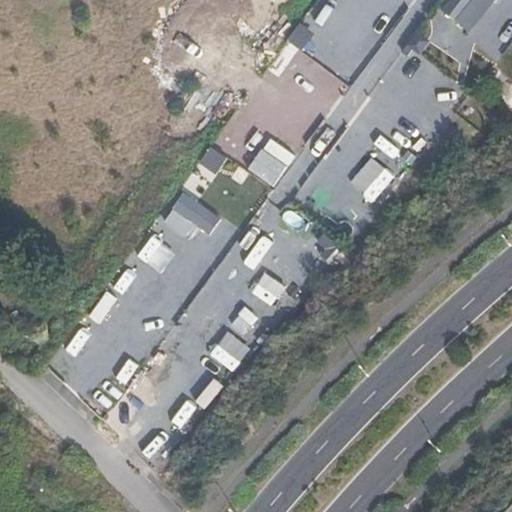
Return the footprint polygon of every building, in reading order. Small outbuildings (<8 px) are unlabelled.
[(465,0),(490,11),(495,0),(465,0)] [(492,58),(511,37),(511,20),(505,13),(476,42),(492,58)] [(307,50),(319,31),(303,21),(291,41),(307,50)] [(492,91),(511,103),(511,83),(501,77),(492,91)] [(246,115),(229,144),(255,159),(272,130),(246,115)] [(204,198),(227,155),(210,146),(187,188),(204,198)] [(174,208),(212,236),(224,219),(186,191),(174,208)] [(341,199),(325,218),(347,237),(363,218),(341,199)] [(330,262),(344,247),(328,233),(314,248),(330,262)] [(250,273),(262,242),(248,237),(236,268),(250,273)] [(240,294),(261,310),(277,288),(257,272),(240,294)]
